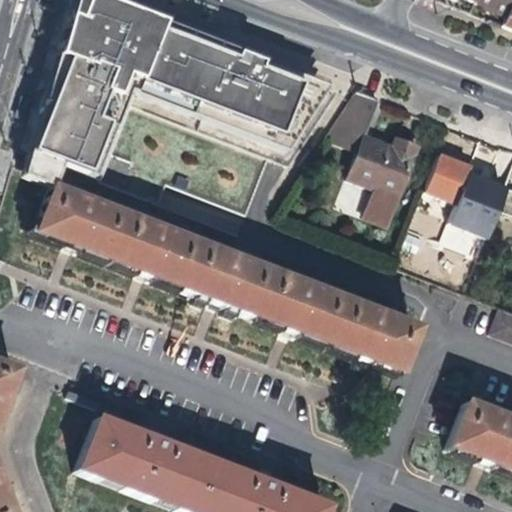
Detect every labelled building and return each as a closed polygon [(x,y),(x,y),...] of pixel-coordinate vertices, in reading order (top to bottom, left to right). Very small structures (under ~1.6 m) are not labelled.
[(72,0),(58,49),(28,155),(59,168),(97,183),(127,107),(266,161),(286,169),(334,95),(251,63),(156,27),(87,0),(72,0)] [(511,0),(475,0),(473,4),(504,20),(511,0)] [(511,0),(504,20),(501,28),(511,31),(511,0)] [(30,92),(19,88),(11,115),(21,119),(30,92)] [(328,143),(356,154),(362,139),(376,102),(353,93),(322,140),(328,143)] [(389,150),(376,145),(362,139),(356,154),(344,182),(372,193),(362,221),(383,229),(394,201),(413,150),(393,142),(389,150)] [(51,193),(59,168),(28,155),(27,155),(19,180),(48,193),(48,192),(51,193)] [(435,157),(421,194),(471,215),(485,178),(460,168),(435,157)] [(511,192),(503,189),(494,212),(509,218),(510,215),(511,216),(511,192)] [(51,193),(48,192),(48,193),(32,234),(80,253),(156,284),(220,309),(298,339),(361,364),(394,377),(410,333),(51,193)] [(435,240),(443,216),(416,206),(408,230),(435,240)] [(490,338),(511,346),(511,318),(500,314),(499,317),(490,338)] [(21,511),(0,451),(0,435),(26,369),(0,358),(0,511),(21,511)] [(511,427),(462,407),(445,451),(474,462),(511,477),(511,427)] [(171,511),(319,511),(320,511),(254,485),(146,443),(94,422),(74,473),(171,511)]
